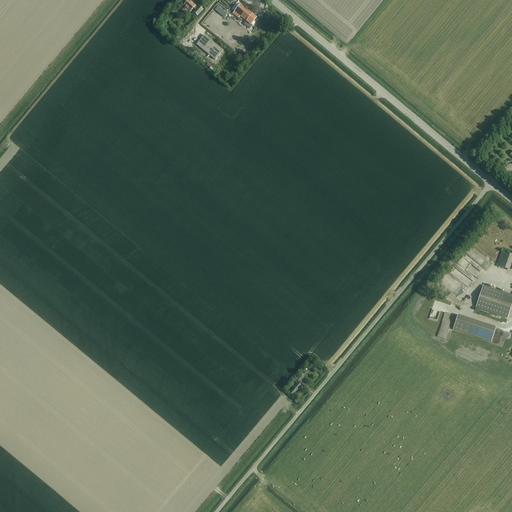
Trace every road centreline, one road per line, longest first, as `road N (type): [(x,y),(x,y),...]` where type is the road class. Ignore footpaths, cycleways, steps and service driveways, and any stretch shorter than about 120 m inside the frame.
road 1 (unclassified): [(217,511),(491,183)]
road 2 (tertiary): [(491,183),(273,0)]
